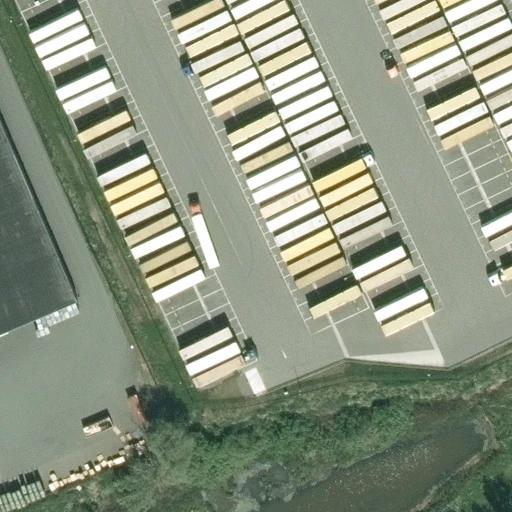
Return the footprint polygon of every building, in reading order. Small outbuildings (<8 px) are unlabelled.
[(0,327),(75,296),(11,147),(0,120),(0,327)] [(330,213),(251,231),(262,278),(340,260),(330,213)] [(478,323),(470,299),(458,303),(467,326),(478,323)] [(444,334),(442,300),(415,302),(417,335),(444,334)] [(130,429),(85,314),(36,333),(80,448),(130,429)] [(184,381),(164,391),(173,409),(193,399),(184,381)]
